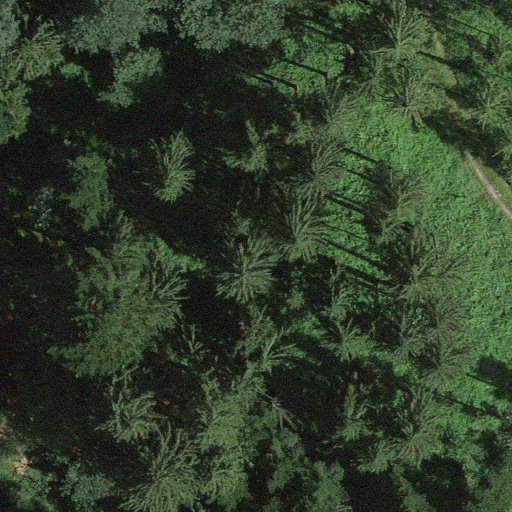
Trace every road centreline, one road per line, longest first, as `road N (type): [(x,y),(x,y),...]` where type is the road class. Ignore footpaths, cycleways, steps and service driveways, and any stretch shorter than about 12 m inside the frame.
road 1 (track): [(197,511),(23,203),(0,143)]
road 2 (track): [(417,0),(462,120),(511,199)]
